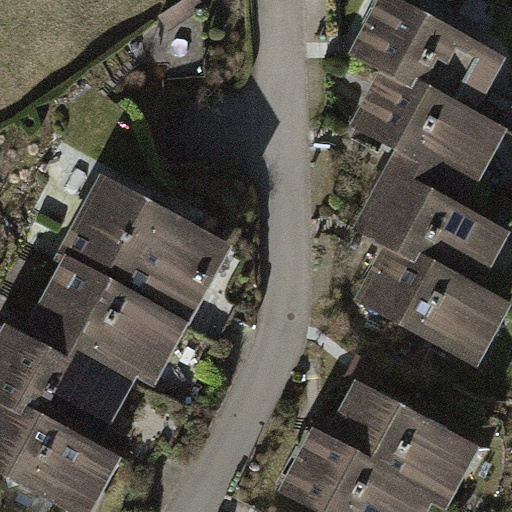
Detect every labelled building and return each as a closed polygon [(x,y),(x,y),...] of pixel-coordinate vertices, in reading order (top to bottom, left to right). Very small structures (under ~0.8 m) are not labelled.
[(366,73),(460,123),(491,64),(371,0),(369,0),(339,58),(366,73)] [(372,171),(451,213),(490,139),(460,123),(366,73),(327,146),(372,171)] [(366,247),(463,298),(496,237),(451,213),(372,171),(339,232),(366,247)] [(96,184),(55,263),(184,329),(225,251),(96,184)] [(334,306),(458,373),(490,313),(463,298),(366,247),(334,306)] [(55,263),(15,340),(125,397),(143,407),(184,329),(55,263)] [(0,407),(94,457),(125,397),(15,340),(0,332),(0,407)] [(343,384),(316,434),(429,495),(439,500),(466,450),(343,384)] [(0,488),(45,511),(87,511),(112,466),(94,457),(0,407),(0,488)] [(316,434),(307,429),(273,492),(310,511),(419,511),(429,495),(316,434)]
